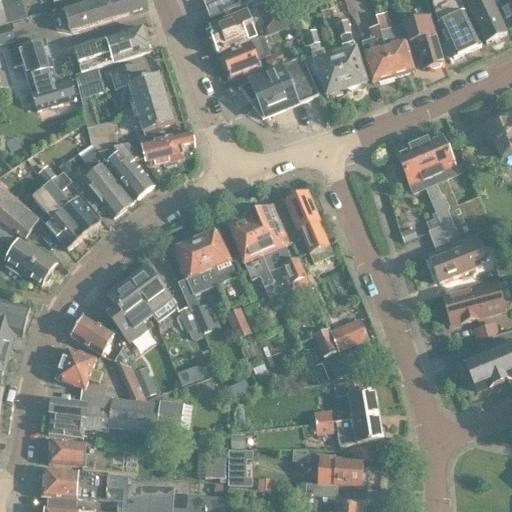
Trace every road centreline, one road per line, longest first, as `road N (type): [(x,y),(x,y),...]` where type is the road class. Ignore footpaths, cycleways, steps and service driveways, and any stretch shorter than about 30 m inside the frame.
road 1 (residential): [(0,487),(19,458),(31,367),(73,283),(164,205),(231,172)]
road 2 (residential): [(436,440),(323,147)]
road 3 (residential): [(323,147),(511,77)]
road 4 (residential): [(231,172),(157,0)]
